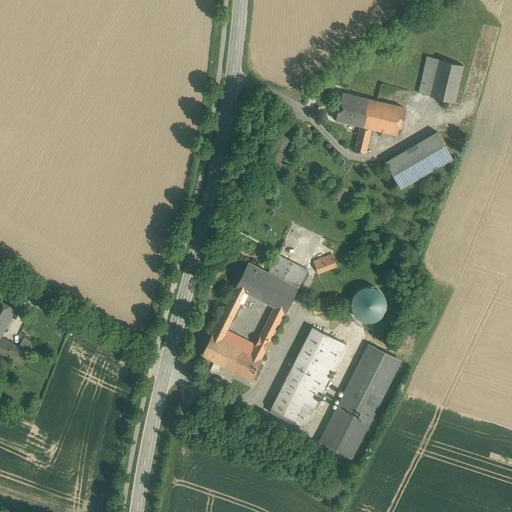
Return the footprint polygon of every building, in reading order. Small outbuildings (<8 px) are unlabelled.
[(427,56),(418,93),(430,96),(439,59),(427,56)] [(463,65),(439,59),(430,96),(455,102),(463,65)] [(377,101),(342,92),(335,120),(360,126),(370,128),(377,101)] [(403,107),(377,101),(370,128),(371,128),(397,135),(403,107)] [(360,126),(354,151),(365,153),(371,128),(370,128),(360,126)] [(437,132),(385,162),(400,188),(452,157),(437,132)] [(342,185),(340,192),(346,194),(348,188),(342,185)] [(397,248),(379,236),(376,240),(372,245),(372,246),(390,258),(397,248)] [(308,269),(277,254),(268,272),(271,274),(298,288),(308,269)] [(332,254),(313,261),(318,273),(336,266),(332,254)] [(268,272),(248,262),(236,287),(233,294),(244,299),(247,293),(258,299),(271,274),(268,272)] [(298,288),(271,274),(258,299),(274,307),(284,312),(286,313),(298,288)] [(337,293),(310,303),(314,313),(340,304),(337,293)] [(233,294),(213,334),(222,339),(226,330),(230,322),(231,322),(231,321),(231,320),(240,302),(243,303),(244,299),(233,294)] [(379,315),(380,309),(379,303),(376,298),(371,295),(365,294),(359,295),(354,299),(351,304),(350,309),(351,315),(355,320),(360,323),(365,324),(371,323),(376,320),(379,315)] [(16,309),(0,299),(0,317),(8,323),(16,309)] [(274,307),(259,336),(269,342),(270,342),(270,341),(269,341),(284,312),(274,307)] [(0,317),(0,337),(8,323),(0,317)] [(312,326),(289,372),(313,383),(323,363),(335,338),(312,326)] [(236,335),(226,330),(222,339),(232,343),(236,335)] [(222,339),(212,334),(202,355),(252,380),(262,359),(261,358),(251,353),(242,349),(237,346),(232,343),(222,339)] [(241,337),(236,335),(232,343),(237,346),(241,337)] [(13,344),(0,337),(0,352),(6,356),(13,344)] [(18,347),(13,344),(6,356),(23,366),(35,343),(24,337),(18,347)] [(241,337),(237,346),(242,349),(246,340),(241,337)] [(335,338),(323,363),(334,368),(346,344),(335,338)] [(255,344),(246,340),(242,349),(251,353),(255,344)] [(265,350),(255,344),(251,353),(261,358),(265,350),(266,350),(266,349),(265,350)] [(368,344),(319,441),(351,457),(401,360),(368,344)] [(313,383),(303,401),(314,407),(334,368),(323,363),(313,383)] [(313,383),(289,372),(271,407),(294,419),(303,401),(313,383)] [(314,407),(303,401),(294,419),(271,407),(271,408),(305,425),(314,407)]
